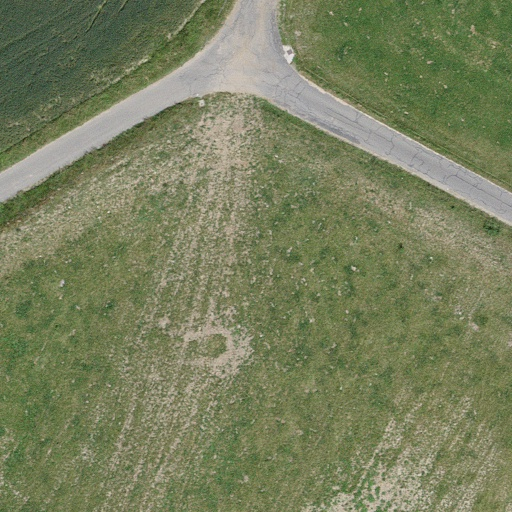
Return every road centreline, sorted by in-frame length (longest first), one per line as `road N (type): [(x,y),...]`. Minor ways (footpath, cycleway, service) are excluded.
road 1 (residential): [(237,62),(511,210)]
road 2 (unclassified): [(0,191),(237,62)]
